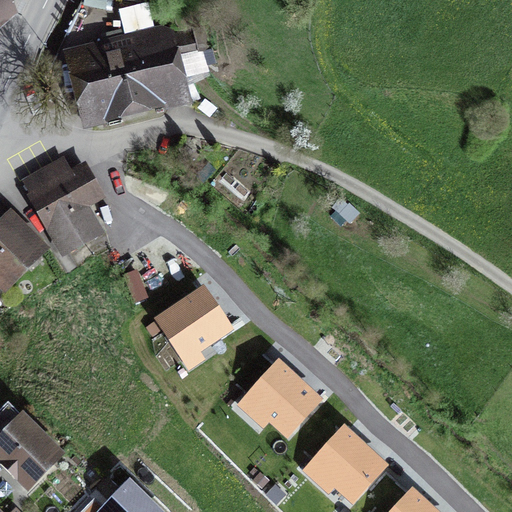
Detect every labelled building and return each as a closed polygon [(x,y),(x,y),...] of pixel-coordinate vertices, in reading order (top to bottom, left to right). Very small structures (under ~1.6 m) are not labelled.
[(0,0),(0,13),(8,10),(4,0),(0,0)] [(156,29),(83,47),(86,61),(82,62),(95,112),(186,89),(173,35),(169,36),(167,30),(156,29)] [(87,208),(84,203),(96,197),(95,196),(82,172),(72,178),(62,162),(28,182),(51,222),(52,222),(68,250),(94,236),(80,212),(87,208)] [(0,278),(5,284),(39,250),(0,211),(0,278)] [(234,325),(203,280),(151,315),(188,369),(206,357),(200,348),(234,325)] [(322,395),(277,356),(235,404),(262,428),(269,420),(287,436),(322,395)] [(392,460),(343,418),(306,460),(333,484),(329,488),(351,507),(392,460)] [(0,456),(27,484),(57,453),(23,420),(0,443),(0,456)] [(449,511),(413,479),(382,511),(449,511)] [(155,511),(126,483),(102,507),(95,499),(88,507),(93,511),(155,511)]
